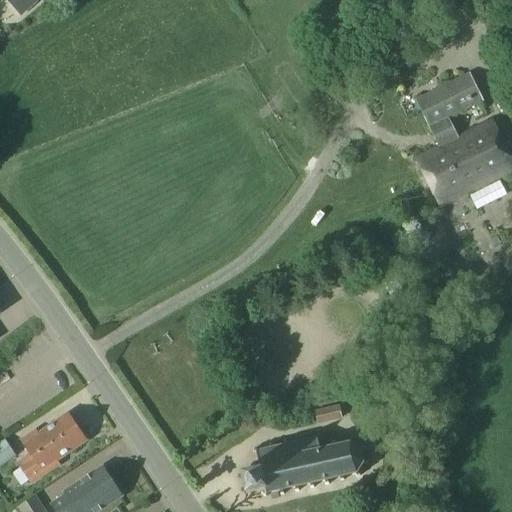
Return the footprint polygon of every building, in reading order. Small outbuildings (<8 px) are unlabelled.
[(33,0),(16,0),(10,5),(21,18),(37,4),(33,0)] [(415,100),(439,149),(457,139),(447,119),(481,102),(468,74),(415,100)] [(457,139),(439,149),(417,159),(440,206),(511,170),(511,165),(491,123),(457,139)] [(427,230),(411,238),(420,256),(436,248),(427,230)] [(395,274),(383,278),(395,312),(407,308),(395,274)] [(341,407),(317,411),(320,423),(343,419),(341,407)] [(18,466),(29,483),(43,474),(58,464),(56,460),(84,441),(82,438),(84,436),(71,417),(70,418),(67,415),(39,434),(36,431),(21,441),(31,457),(18,466)] [(252,464),(251,467),(251,471),(259,469),(263,490),(264,493),(261,496),(264,498),(267,495),(279,492),(280,497),(283,496),(282,492),(294,489),(295,493),(298,492),(297,488),(309,486),(310,490),(313,489),(312,485),(324,482),(325,486),(328,486),(327,481),(339,479),(340,483),(343,482),(343,478),(353,475),(357,479),(359,477),(356,474),(361,465),(366,466),(367,462),(362,462),(360,452),(364,449),(362,447),(358,450),(350,444),(351,440),(348,439),(346,444),(335,446),(334,442),(331,443),(332,447),(320,450),(318,440),(320,438),(317,435),(314,439),(302,441),(301,437),(298,438),(299,442),(287,445),(286,440),(283,441),(284,446),(272,448),(271,444),(268,445),(269,449),(257,452),(253,450),(252,453),(255,455),(257,463),(252,464)] [(0,447),(0,469),(18,457),(7,442),(0,447)] [(65,496),(51,505),(55,511),(98,511),(120,498),(118,495),(121,493),(104,467),(64,493),(65,496)] [(251,471),(240,473),(242,484),(245,495),(263,490),(259,469),(251,471)] [(18,511),(44,511),(34,496),(16,508),(18,511)]
